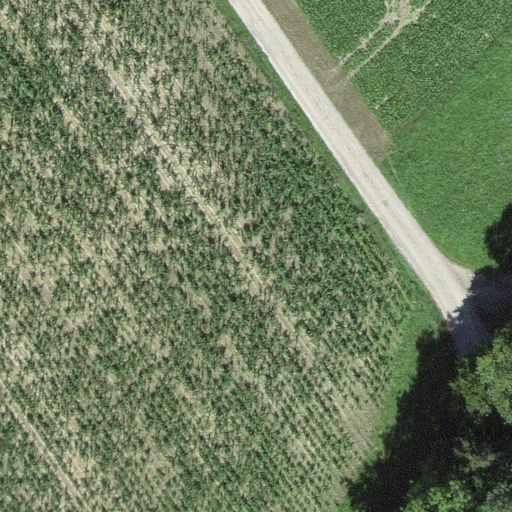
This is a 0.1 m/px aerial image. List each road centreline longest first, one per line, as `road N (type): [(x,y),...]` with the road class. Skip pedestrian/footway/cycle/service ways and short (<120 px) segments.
road 1 (track): [(511,336),(317,106),(243,0)]
road 2 (track): [(511,343),(447,511)]
